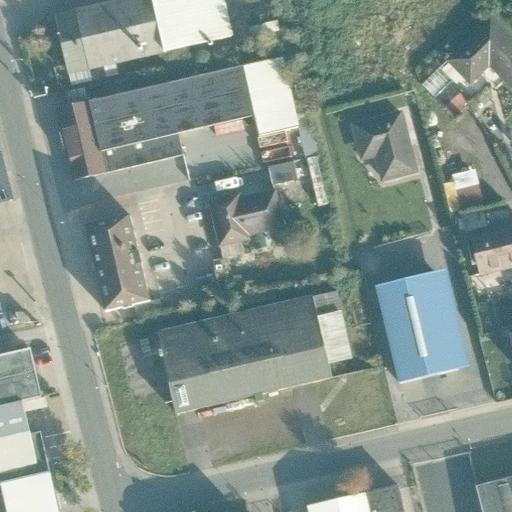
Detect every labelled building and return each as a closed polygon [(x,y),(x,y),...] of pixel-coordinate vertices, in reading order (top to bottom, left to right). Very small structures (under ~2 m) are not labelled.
[(126,63),(240,36),(231,0),(118,0),(58,14),(75,85),(128,73),(126,63)] [(511,42),(491,21),(446,65),(471,90),(489,72),(511,95),(511,42)] [(281,61),(60,113),(69,151),(77,184),(183,160),(177,136),(246,120),(252,143),(298,132),(294,115),(281,61)] [(427,172),(410,109),(355,123),(366,161),(379,158),(386,183),(427,172)] [(0,203),(10,201),(0,159),(0,203)] [(303,177),(297,161),(274,169),(279,185),(303,177)] [(482,171),(448,178),(454,208),(488,201),(482,171)] [(249,240),(285,232),(275,193),(241,202),(240,198),(207,206),(217,252),(250,244),(249,240)] [(98,267),(108,312),(157,301),(146,255),(137,217),(89,228),(98,267)] [(511,272),(511,229),(471,240),(481,280),(511,272)] [(450,270),(376,287),(399,384),(473,367),(450,270)] [(353,361),(337,295),(155,340),(175,423),(336,383),(331,366),(353,361)] [(0,406),(18,402),(39,397),(28,349),(0,355),(0,406)] [(18,402),(0,406),(0,483),(1,483),(50,472),(40,431),(26,434),(18,402)] [(8,511),(59,511),(50,472),(1,483),(8,511)] [(511,511),(511,476),(478,485),(485,511),(511,511)] [(309,507),(309,511),(404,511),(398,486),(309,507)]
